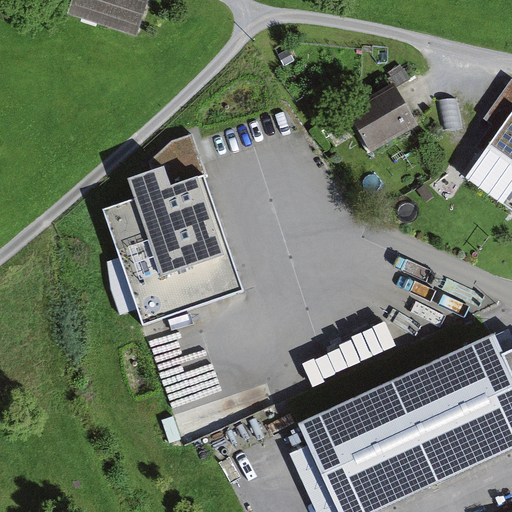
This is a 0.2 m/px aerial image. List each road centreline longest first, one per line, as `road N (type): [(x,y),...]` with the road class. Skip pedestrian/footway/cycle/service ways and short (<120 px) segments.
road 1 (track): [(253,12),(242,37),(187,97),(0,264)]
road 2 (track): [(511,62),(253,12)]
